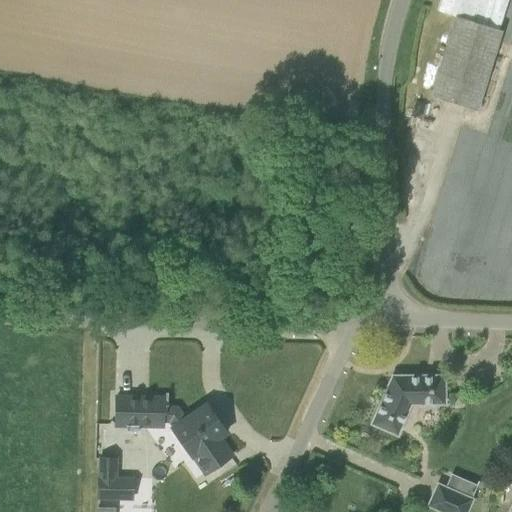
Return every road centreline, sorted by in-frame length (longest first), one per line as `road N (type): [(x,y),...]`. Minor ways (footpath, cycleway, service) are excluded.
road 1 (unclassified): [(0,317),(356,320)]
road 2 (unclassified): [(387,319),(382,84),(401,0)]
road 3 (unclassified): [(268,511),(356,320)]
road 4 (unclassified): [(511,322),(387,319)]
